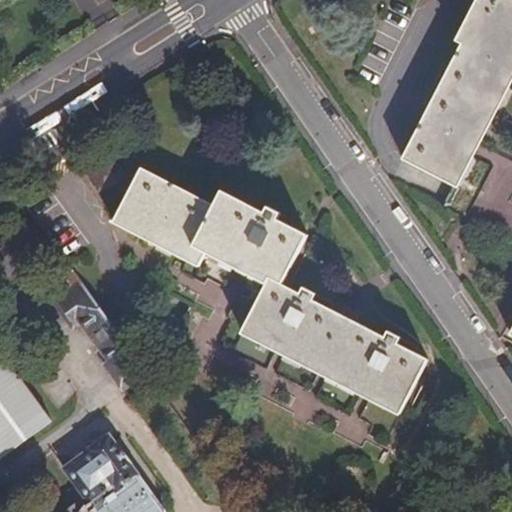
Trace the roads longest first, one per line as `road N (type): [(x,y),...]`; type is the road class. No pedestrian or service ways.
road 1 (unclassified): [(228,0),(511,397)]
road 2 (secondary): [(0,131),(217,0)]
road 3 (unknown): [(0,224),(104,399)]
road 4 (unknown): [(50,102),(78,205),(122,275)]
